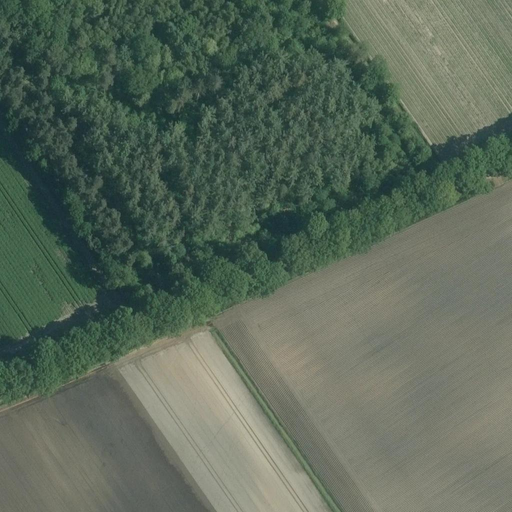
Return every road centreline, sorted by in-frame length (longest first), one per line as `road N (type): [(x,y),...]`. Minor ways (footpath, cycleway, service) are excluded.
road 1 (track): [(0,391),(511,162)]
road 2 (track): [(205,299),(162,182),(163,166),(181,152),(351,84),(433,197)]
road 3 (track): [(140,329),(0,123)]
